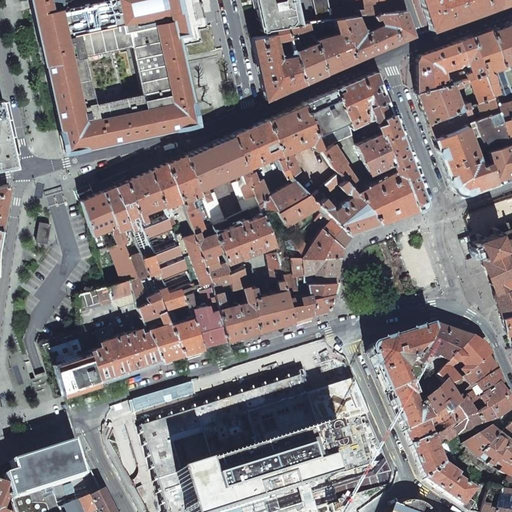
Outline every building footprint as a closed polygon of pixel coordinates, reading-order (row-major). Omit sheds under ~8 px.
[(28,0),(31,14),(50,10),(47,0),(28,0)] [(167,0),(94,0),(86,2),(50,10),(31,14),(33,20),(43,65),(44,64),(59,130),(57,130),(62,150),(63,153),(86,148),(86,147),(173,127),(173,129),(196,124),(191,100),(190,101),(190,100),(185,78),(178,47),(167,0)] [(167,0),(178,47),(187,44),(201,42),(199,30),(207,28),(203,13),(200,0),(167,0)] [(251,0),(258,30),(263,29),(285,26),(295,24),(289,0),(251,0)] [(311,0),(316,20),(328,19),(330,18),(329,9),(326,0),(311,0)] [(346,0),(347,6),(349,16),(354,15),(355,15),(354,9),(365,8),(362,0),(346,0)] [(354,9),(355,15),(369,13),(375,12),(401,9),(402,9),(399,0),(362,0),(365,8),(354,9)] [(471,14),(507,1),(507,0),(419,0),(429,29),(430,29),(471,14)] [(329,9),(330,18),(331,18),(338,17),(349,16),(347,6),(329,9)] [(338,17),(351,60),(373,50),(409,34),(409,33),(401,9),(375,12),(380,23),(374,26),(361,31),(354,15),(349,16),(338,17)] [(369,13),(374,26),(380,23),(375,12),(369,13)] [(313,43),(321,73),(339,65),(351,60),(338,17),(331,18),(333,26),(335,32),(321,36),(312,39),(313,43)] [(306,22),(309,33),(323,29),(333,26),(331,18),(330,18),(328,19),(316,20),(306,22)] [(511,66),(510,67),(511,72),(511,34),(507,21),(496,25),(488,28),(501,64),(508,61),(511,59),(511,66)] [(285,26),(288,38),(293,37),(306,35),(310,34),(309,33),(306,22),(295,24),(285,26)] [(259,82),(262,98),(263,98),(282,90),(301,81),(292,50),(292,48),(291,48),(289,49),(289,51),(286,54),(281,55),(276,52),(274,42),(287,38),(288,38),(285,26),(263,29),(264,34),(249,37),(256,69),(259,82)] [(496,110),(500,120),(511,115),(511,93),(501,64),(488,28),(473,34),(469,35),(483,73),(491,96),(496,110)] [(310,34),(312,39),(321,36),(320,32),(324,32),(323,29),(309,33),(310,34)] [(414,78),(414,93),(446,83),(446,78),(441,79),(439,70),(458,65),(458,63),(461,62),(462,63),(465,62),(466,66),(461,68),(460,70),(460,71),(462,72),(464,78),(467,77),(483,73),(469,35),(441,46),(416,54),(414,60),(414,78)] [(292,48),(292,50),(297,48),(293,37),(288,38),(292,48)] [(292,50),(301,81),(307,79),(321,73),(313,43),(309,45),(297,48),(292,50)] [(346,120),(349,127),(364,120),(368,130),(370,129),(374,127),(373,124),(381,121),(379,117),(390,113),(375,73),(374,72),(373,71),(372,71),(350,81),(332,89),(346,120)] [(446,78),(446,83),(457,80),(464,78),(462,72),(460,71),(447,75),(445,77),(446,78)] [(474,97),(476,102),(491,96),(483,73),(467,77),(468,80),(474,97)] [(420,109),(425,122),(458,109),(467,105),(465,101),(458,104),(452,87),(459,84),(458,84),(468,80),(467,77),(464,78),(457,80),(446,83),(414,93),(420,109)] [(301,103),(314,135),(346,120),(332,89),(315,96),(301,103)] [(475,115),(476,118),(481,116),(496,110),(491,96),(476,102),(477,105),(479,113),(475,115)] [(279,152),(279,153),(315,138),(314,135),(301,103),(282,111),(265,119),(279,152)] [(428,131),(431,137),(464,123),(460,113),(468,110),(467,105),(458,109),(425,122),(428,131)] [(0,110),(0,164),(11,162),(4,128),(0,110)] [(490,163),(485,148),(507,140),(500,120),(496,110),(481,116),(476,118),(464,123),(431,137),(438,156),(451,189),(458,192),(475,186),(492,180),(486,164),(490,163)] [(389,163),(392,170),(402,172),(415,208),(419,207),(421,205),(422,204),(423,202),(423,199),(406,154),(390,113),(379,117),(381,121),(373,124),(374,127),(377,133),(388,162),(389,163)] [(511,115),(500,120),(507,140),(511,138),(511,115)] [(229,134),(242,168),(246,166),(252,163),(276,153),(279,152),(265,119),(246,127),(229,134)] [(315,138),(318,149),(350,135),(349,127),(346,120),(314,135),(315,138)] [(353,144),(366,172),(387,162),(388,163),(389,163),(388,162),(377,133),(373,135),(353,144)] [(198,194),(200,198),(206,196),(202,187),(237,172),(240,179),(246,177),(242,168),(229,134),(205,145),(183,154),(198,194)] [(511,172),(511,138),(507,140),(485,148),(490,163),(486,164),(492,180),(511,172)] [(346,182),(354,192),(360,188),(343,163),(344,162),(332,143),(321,151),(331,168),(335,172),(343,179),(346,182)] [(285,166),(279,153),(279,152),(276,153),(277,157),(275,158),(278,165),(280,168),(285,166)] [(179,200),(183,210),(190,208),(186,198),(198,194),(183,154),(173,159),(165,162),(179,200)] [(160,205),(164,214),(171,213),(170,212),(168,207),(166,205),(179,200),(165,162),(156,166),(147,170),(160,205)] [(250,170),(251,173),(256,171),(252,163),(246,166),(248,171),(250,170)] [(246,177),(248,182),(254,179),(251,173),(250,170),(248,171),(246,166),(242,168),(246,177)] [(309,197),(293,179),(289,176),(285,166),(280,168),(278,169),(284,177),(286,176),(290,181),(266,194),(255,201),(257,204),(259,209),(274,209),(283,224),(314,206),(317,204),(316,202),(309,197)] [(124,180),(140,222),(146,220),(143,213),(142,212),(160,205),(147,170),(134,175),(124,180)] [(354,192),(377,222),(415,208),(402,172),(392,170),(360,188),(354,192)] [(335,172),(323,184),(328,191),(329,192),(337,186),(336,185),(343,179),(335,172)] [(255,201),(248,182),(246,177),(240,179),(232,182),(243,210),(246,209),(247,209),(257,204),(255,201)] [(248,182),(255,201),(266,194),(259,177),(254,179),(248,182)] [(330,216),(347,232),(348,232),(362,227),(377,222),(354,192),(346,182),(343,179),(336,185),(337,186),(341,190),(342,192),(345,193),(346,195),(342,199),(336,204),(331,208),(329,206),(329,204),(323,197),(322,196),(316,202),(317,204),(325,211),(330,216)] [(127,225),(138,253),(140,259),(152,254),(140,222),(124,180),(118,182),(112,185),(127,225)] [(329,206),(331,208),(336,204),(342,199),(346,195),(345,193),(342,192),(341,190),(337,186),(329,192),(328,191),(323,184),(309,197),(316,202),(322,196),(323,197),(329,204),(329,206)] [(106,188),(100,190),(123,247),(128,246),(120,227),(127,225),(112,185),(106,188)] [(82,209),(90,234),(110,226),(110,232),(114,243),(112,244),(124,279),(134,276),(126,256),(123,247),(100,190),(89,195),(79,200),(82,209)] [(219,222),(223,221),(212,193),(206,196),(200,198),(210,226),(219,222)] [(197,232),(199,239),(213,233),(210,226),(200,198),(198,194),(186,198),(190,208),(194,208),(201,228),(197,232)] [(220,251),(224,262),(234,258),(263,247),(271,244),(259,209),(257,204),(247,209),(251,217),(222,228),(219,222),(210,226),(213,233),(220,251)] [(314,206),(318,211),(321,214),(325,211),(317,204),(314,206)] [(192,233),(194,240),(199,239),(197,232),(201,228),(194,208),(190,208),(183,210),(190,228),(192,233)] [(164,214),(190,284),(197,281),(181,237),(192,233),(190,228),(181,231),(173,211),(170,212),(171,213),(164,214)] [(313,219),(322,226),(328,219),(330,216),(325,211),(321,214),(318,211),(313,219)] [(164,287),(166,292),(180,287),(187,285),(190,284),(164,214),(148,221),(147,219),(146,220),(140,222),(152,254),(159,272),(164,287)] [(301,257),(339,256),(339,255),(340,250),(341,247),(342,246),(350,235),(348,232),(347,232),(330,216),(328,219),(322,226),(319,229),(307,247),(301,257)] [(492,295),(500,318),(511,313),(511,297),(511,296),(511,295),(511,294),(511,293),(511,228),(508,229),(505,221),(503,222),(506,230),(501,232),(500,230),(496,232),(494,226),(490,228),(492,233),(486,235),(479,238),(477,232),(473,234),(475,239),(470,241),(471,245),(476,243),(478,249),(477,250),(476,253),(477,255),(476,256),(477,258),(478,258),(478,259),(484,257),(486,262),(480,264),(481,266),(484,265),(489,268),(491,271),(493,276),(491,282),(488,283),(489,285),(495,282),(498,288),(492,290),(493,292),(492,295)] [(36,241),(47,242),(50,223),(39,222),(36,241)] [(197,281),(199,285),(210,281),(194,240),(192,233),(181,237),(197,281)] [(194,240),(210,281),(212,292),(217,291),(215,285),(225,282),(228,281),(226,272),(227,272),(224,262),(217,264),(213,253),(220,251),(213,233),(199,239),(194,240)] [(293,242),(301,257),(307,247),(299,237),(293,242)] [(263,247),(265,253),(274,251),(271,244),(263,247)] [(268,280),(270,281),(274,280),(280,278),(280,276),(276,258),(274,251),(265,253),(264,253),(268,280)] [(138,253),(126,256),(134,276),(136,280),(147,275),(140,259),(138,253)] [(147,275),(147,277),(159,272),(152,254),(140,259),(147,275)] [(299,257),(302,274),(314,274),(315,281),(335,280),(337,268),(339,256),(301,257),(299,257)] [(288,257),(291,274),(294,274),(302,274),(299,257),(288,257)] [(224,262),(227,272),(237,267),(234,258),(224,262)] [(228,281),(230,289),(239,286),(246,284),(245,280),(243,269),(242,265),(237,267),(227,272),(226,272),(228,281)] [(243,269),(245,280),(251,279),(249,267),(243,269)] [(291,319),(292,319),(294,324),(310,319),(309,314),(312,313),(310,299),(299,302),(298,294),(294,274),(291,274),(280,276),(280,278),(284,293),(293,293),(294,297),(285,299),(290,320),(291,319)] [(294,274),(298,294),(305,292),(303,281),(302,274),(294,274)] [(133,303),(140,319),(158,313),(163,312),(154,291),(147,277),(147,275),(136,280),(134,276),(124,279),(129,291),(133,303)] [(246,286),(256,330),(273,325),(290,320),(285,299),(284,293),(280,278),(274,280),(276,290),(255,295),(255,294),(254,294),(252,285),(246,286)] [(106,285),(109,297),(129,291),(124,279),(106,285)] [(309,291),(310,299),(312,313),(327,308),(328,308),(335,280),(315,281),(303,281),(305,292),(309,291)] [(187,285),(189,289),(192,287),(194,293),(207,289),(209,297),(213,296),(212,292),(210,281),(199,285),(197,281),(190,284),(187,285)] [(219,293),(223,306),(228,304),(227,302),(229,301),(225,282),(215,285),(217,291),(219,293)] [(233,303),(240,335),(248,333),(256,330),(246,286),(246,284),(239,286),(242,297),(243,300),(233,303)] [(77,294),(78,310),(110,301),(109,297),(106,285),(77,294)] [(186,305),(187,309),(193,307),(190,292),(189,289),(187,285),(180,287),(186,305)] [(154,291),(163,312),(168,323),(172,322),(170,317),(167,311),(186,305),(180,287),(166,292),(164,287),(154,291)] [(217,310),(224,340),(232,337),(240,335),(233,303),(228,304),(223,306),(219,293),(217,291),(212,292),(213,296),(217,310)] [(231,292),(233,303),(243,300),(242,297),(240,298),(238,291),(231,292)] [(298,294),(299,302),(310,299),(309,291),(305,292),(298,294)] [(188,312),(200,346),(209,343),(217,341),(224,340),(217,310),(213,310),(209,311),(208,307),(205,305),(205,302),(195,305),(196,307),(193,307),(187,309),(188,312)] [(120,307),(127,331),(143,326),(140,319),(133,303),(120,307)] [(144,328),(159,360),(161,359),(171,356),(181,353),(168,323),(163,312),(158,313),(162,322),(144,328)] [(168,323),(181,353),(191,350),(200,348),(200,346),(188,312),(186,313),(187,317),(172,322),(168,323)] [(143,326),(144,328),(162,322),(158,313),(140,319),(143,326)] [(511,313),(500,318),(505,334),(511,332),(511,313)] [(84,351),(95,381),(96,381),(95,380),(99,379),(102,378),(103,378),(103,379),(151,363),(151,362),(151,361),(158,359),(158,360),(159,360),(144,328),(143,326),(127,331),(112,336),(98,341),(92,343),(94,347),(89,349),(84,350),(84,351)] [(94,331),(98,341),(112,336),(108,326),(94,331)] [(368,352),(368,353),(385,394),(403,387),(407,385),(403,377),(402,375),(408,362),(411,364),(414,362),(433,327),(402,337),(371,347),(370,347),(368,350),(368,352)] [(433,327),(414,362),(428,370),(435,356),(447,331),(440,329),(433,327)] [(458,335),(447,331),(435,356),(445,363),(468,338),(458,335)] [(48,355),(50,362),(84,351),(84,350),(80,339),(80,332),(41,344),(45,352),(48,355)] [(475,342),(468,338),(445,363),(449,365),(451,363),(453,364),(456,364),(458,363),(463,369),(458,372),(462,376),(486,356),(481,346),(475,342)] [(53,370),(60,393),(78,387),(95,381),(84,351),(50,362),(53,370)] [(445,363),(435,356),(428,370),(431,372),(435,374),(445,363)] [(462,376),(460,378),(463,382),(469,389),(473,387),(491,374),(489,367),(486,356),(462,376)] [(411,364),(403,377),(407,385),(411,395),(424,382),(431,372),(428,370),(414,362),(411,364)] [(435,374),(434,375),(442,383),(445,386),(456,381),(452,376),(447,371),(451,367),(449,365),(445,363),(435,374)] [(457,371),(452,376),(456,381),(460,378),(462,376),(458,372),(457,371)] [(480,396),(496,385),(494,382),(491,374),(473,387),(469,389),(470,393),(464,396),(462,397),(467,405),(470,402),(476,398),(480,396)] [(299,375),(138,426),(165,511),(221,511),(331,477),(373,464),(358,417),(366,414),(351,379),(305,395),(299,375)] [(456,381),(445,386),(448,391),(458,384),(456,381)] [(424,382),(411,395),(412,397),(417,406),(418,405),(423,401),(432,392),(424,382)] [(432,392),(423,401),(425,404),(434,417),(441,411),(444,414),(447,412),(457,404),(454,400),(448,391),(445,386),(442,383),(432,392)] [(407,385),(403,387),(408,399),(412,397),(411,395),(407,385)] [(500,391),(496,385),(480,396),(476,398),(484,402),(485,405),(486,408),(473,414),(480,424),(491,421),(511,408),(500,391)] [(403,387),(385,394),(394,413),(402,433),(422,423),(426,422),(427,422),(426,420),(423,414),(421,415),(420,413),(415,410),(414,411),(408,399),(403,387)] [(457,404),(447,412),(457,426),(453,429),(456,435),(462,432),(480,424),(473,414),(467,405),(462,397),(462,399),(457,404)] [(476,398),(470,402),(475,410),(485,405),(484,402),(476,398)] [(423,401),(418,405),(423,414),(426,420),(434,417),(425,404),(423,401)] [(434,417),(426,420),(427,422),(426,422),(438,446),(444,444),(456,435),(453,429),(457,426),(447,412),(444,414),(441,411),(434,417)] [(511,420),(504,428),(500,433),(511,442),(511,420)] [(422,423),(402,433),(423,480),(440,492),(460,506),(465,498),(470,491),(453,478),(455,476),(441,466),(422,423)] [(488,428),(460,444),(461,445),(465,449),(471,454),(476,459),(496,435),(495,433),(488,428)] [(496,435),(476,459),(489,468),(497,472),(508,478),(511,472),(511,469),(511,447),(508,444),(496,435)] [(11,501),(15,511),(59,511),(58,508),(50,488),(82,479),(75,456),(71,442),(9,462),(13,472),(2,475),(6,485),(7,486),(8,491),(11,501)] [(489,468),(476,459),(471,454),(465,449),(463,451),(454,463),(465,486),(475,485),(486,487),(500,490),(511,491),(511,489),(511,472),(508,478),(497,472),(489,468)] [(82,479),(50,488),(58,508),(88,497),(101,490),(81,454),(75,456),(82,479)] [(6,485),(0,483),(0,511),(8,493),(8,491),(7,486),(6,485)] [(511,511),(511,491),(500,490),(486,487),(478,511),(511,511)] [(112,511),(101,490),(88,497),(95,511),(112,511)] [(15,511),(11,501),(8,491),(8,493),(0,511),(15,511)] [(95,511),(88,497),(58,508),(59,511),(95,511)] [(468,511),(473,503),(465,498),(460,506),(468,511)] [(428,511),(429,511),(427,510),(422,506),(416,503),(412,502),(407,502),(403,503),(399,504),(393,508),(390,511),(389,511),(428,511)]
